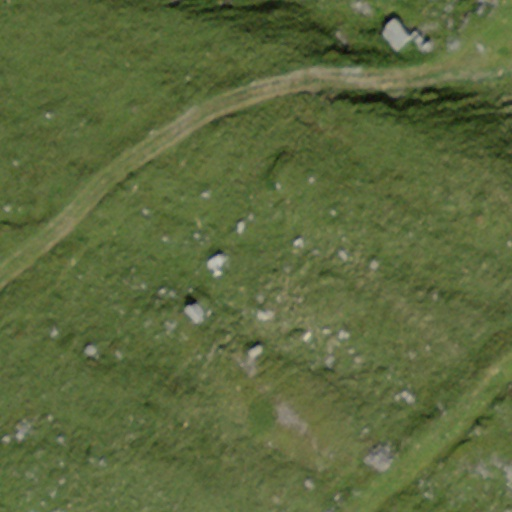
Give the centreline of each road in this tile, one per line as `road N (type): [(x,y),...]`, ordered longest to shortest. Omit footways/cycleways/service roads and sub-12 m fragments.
road 1 (track): [(511,37),(441,65),(263,90),(170,134),(0,282)]
road 2 (track): [(359,511),(437,447),(511,365)]
